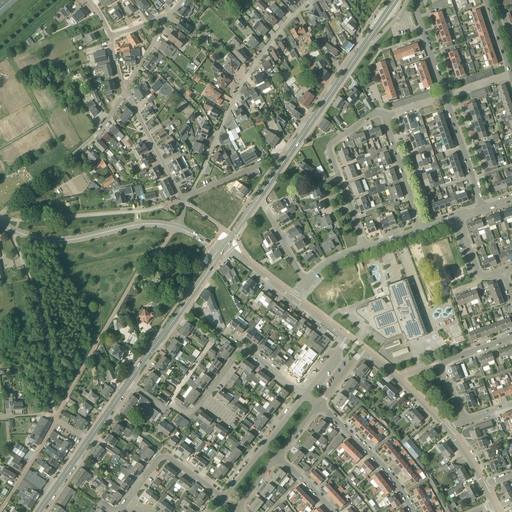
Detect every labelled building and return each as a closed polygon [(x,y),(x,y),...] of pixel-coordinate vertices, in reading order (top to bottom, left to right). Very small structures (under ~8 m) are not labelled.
[(135,4),(132,0),(126,0),(130,5),(127,7),(125,4),(122,5),(124,9),(126,11),(127,12),(128,12),(130,15),(135,12),(132,7),(135,4)] [(138,0),(136,2),(139,6),(138,6),(140,9),(141,8),(143,11),(150,6),(145,1),(146,0),(138,0)] [(196,4),(197,2),(194,0),(191,0),(190,2),(198,9),(200,7),(196,4)] [(263,12),(267,7),(260,0),(255,5),(263,12)] [(320,2),(319,3),(324,11),(329,8),(323,0),(321,0),(320,1),(320,2)] [(323,0),(329,8),(330,10),(332,9),(332,8),(331,5),(333,4),(331,1),(330,0),(323,0)] [(346,2),(344,0),(340,0),(343,4),(343,3),(346,9),(348,8),(348,10),(349,9),(346,2)] [(188,9),(192,5),(188,1),(179,13),(184,18),(187,15),(189,17),(192,13),(189,11),(190,11),(188,9)] [(280,19),(285,14),(279,9),(274,4),(269,8),(274,13),(280,19)] [(65,18),(68,15),(73,11),(68,5),(60,11),(65,18)] [(122,12),(120,9),(117,5),(113,8),(116,12),(111,15),(115,22),(122,18),(119,14),(122,12)] [(75,14),(80,21),(88,14),(86,11),(85,12),(82,8),(75,14)] [(322,13),(321,12),(319,8),(315,10),(307,14),(312,22),(312,24),(312,26),(314,26),(316,25),(316,23),(315,22),(316,20),(320,18),(321,21),(324,19),(321,14),(322,13)] [(473,19),(482,16),(481,16),(480,10),(471,13),(473,19)] [(261,18),(257,14),(255,12),(252,14),(258,20),(261,18)] [(268,18),(266,20),(272,27),(277,22),(268,12),(265,15),(268,18)] [(321,14),(324,19),(325,18),(328,23),(331,21),(324,12),(322,13),(321,14)] [(435,21),(444,18),(441,12),(433,15),(435,21)] [(475,25),(484,22),(483,22),(482,16),(473,19),(475,25)] [(341,25),(344,29),(352,36),(356,31),(354,30),(356,27),(355,26),(357,24),(353,17),(346,26),(342,23),(341,25)] [(242,30),(244,28),(247,25),(241,18),(236,23),(242,30)] [(437,27),(446,24),(444,18),(435,21),(437,27)] [(187,23),(185,26),(181,22),(177,27),(188,36),(192,31),(191,30),(193,28),(187,23)] [(475,25),(477,31),(486,28),(485,28),(484,22),(475,25)] [(257,26),(260,28),(258,32),(263,36),(268,31),(262,26),(259,23),(257,26)] [(439,33),(448,30),(446,24),(437,27),(439,33)] [(324,28),(330,39),(334,37),(328,25),(324,28)] [(302,36),(306,34),(303,27),(298,29),(298,28),(291,31),(295,39),(302,36)] [(486,28),(477,31),(478,34),(466,38),(467,41),(470,40),(479,37),(488,34),(487,34),(486,28)] [(441,39),(450,36),(448,30),(439,33),(441,39)] [(168,39),(180,49),(181,46),(184,48),(188,43),(186,41),(184,39),(185,37),(180,33),(178,35),(174,31),(168,39)] [(346,41),(346,40),(342,33),(339,35),(337,36),(343,45),(341,48),(347,53),(353,46),(346,41)] [(94,34),(83,39),(86,45),(97,40),(94,34)] [(133,47),(135,46),(140,44),(133,34),(127,37),(133,47)] [(481,43),(490,40),(489,40),(488,34),(479,37),(481,43)] [(253,49),(259,44),(252,36),(249,39),(250,40),(247,43),(253,49)] [(450,36),(441,39),(443,44),(443,45),(446,44),(447,48),(453,46),(450,36)] [(236,37),(232,41),(238,47),(242,43),(236,37)] [(285,50),(287,52),(289,51),(288,48),(283,40),(278,43),(283,51),(285,50)] [(483,49),(492,46),(490,40),(481,43),(483,49)] [(165,43),(164,44),(160,49),(168,56),(175,48),(169,43),(167,45),(165,43)] [(330,51),(329,53),(335,58),(339,52),(327,43),(324,47),(330,51)] [(412,46),(411,46),(414,55),(420,52),(417,44),(412,46)] [(414,55),(411,46),(406,48),(405,48),(408,57),(414,55)] [(492,46),(483,49),(485,55),(494,52),(492,46)] [(457,51),(456,51),(455,47),(449,49),(451,53),(448,54),(450,60),(459,57),(457,51)] [(400,50),(399,50),(402,59),(408,57),(405,48),(400,50)] [(125,57),(126,66),(136,66),(135,58),(140,58),(139,49),(134,50),(134,49),(130,50),(130,58),(128,59),(128,57),(125,57)] [(238,58),(243,64),(248,59),(244,55),(245,54),(241,49),(236,54),(239,57),(238,58)] [(282,61),(279,55),(276,50),(271,53),(276,61),(278,60),(280,63),(282,61)] [(402,59),(399,50),(394,52),(393,52),(396,61),(402,59)] [(106,57),(106,55),(105,51),(93,54),(96,64),(95,64),(96,68),(97,73),(104,71),(106,79),(114,77),(111,64),(109,56),(106,57)] [(297,56),(297,55),(294,51),(289,53),(293,59),(295,57),(297,60),(299,59),(297,56)] [(156,66),(161,60),(161,59),(160,58),(162,55),(157,52),(154,56),(152,54),(148,60),(156,66)] [(485,55),(487,61),(496,58),(494,52),(485,55)] [(241,65),(238,61),(237,60),(237,61),(230,53),(227,57),(229,59),(227,61),(225,61),(224,63),(224,65),(225,65),(224,66),(224,68),(225,68),(224,69),(232,75),(234,73),(236,73),(237,70),(237,69),(239,67),(235,63),(237,61),(241,65)] [(459,57),(450,60),(452,66),(461,63),(459,57)] [(496,58),(487,61),(489,67),(498,64),(496,58)] [(262,66),(266,73),(276,68),(272,59),(268,61),(269,62),(262,66)] [(152,72),(156,66),(148,60),(143,66),(149,70),(152,72)] [(330,74),(324,70),(323,68),(326,66),(323,60),(315,64),(318,71),(319,70),(321,74),(319,77),(325,82),(325,81),(330,74),(330,75),(330,74)] [(378,71),(387,68),(385,62),(376,64),(376,65),(378,70),(378,71)] [(425,62),(416,64),(418,71),(427,68),(427,67),(426,68),(425,62)] [(463,69),(461,63),(452,66),(454,71),(454,72),(463,69)] [(221,69),(217,66),(215,64),(211,69),(217,74),(221,69)] [(380,77),(389,74),(387,68),(378,71),(380,76),(380,77)] [(420,77),(429,74),(429,73),(428,73),(427,68),(418,71),(420,77)] [(463,69),(454,72),(456,77),(456,78),(459,77),(460,80),(467,77),(466,74),(465,75),(463,69)] [(271,86),(268,82),(266,77),(267,79),(264,81),(260,74),(258,75),(257,74),(255,75),(255,77),(254,77),(256,81),(254,82),(254,81),(254,82),(258,90),(266,86),(267,88),(271,86)] [(382,83),(391,80),(395,78),(399,77),(398,74),(394,75),(395,75),(390,77),(389,74),(380,77),(382,82),(382,83)] [(422,83),(431,80),(431,79),(430,79),(429,74),(420,77),(422,83)] [(216,84),(217,84),(223,89),(230,81),(223,76),(222,75),(218,79),(219,80),(216,84)] [(161,77),(158,80),(151,88),(156,92),(163,84),(165,81),(161,77)] [(293,77),(286,83),(289,87),(297,81),(293,77)] [(384,89),(393,86),(391,80),(382,83),(384,88),(384,89)] [(422,83),(424,89),(433,86),(433,85),(432,85),(431,80),(422,83)] [(104,90),(104,91),(105,96),(113,94),(112,91),(116,90),(114,82),(105,84),(106,90),(104,90)] [(219,90),(215,88),(210,84),(207,89),(209,91),(205,97),(218,105),(221,100),(219,98),(221,95),(217,93),(219,90)] [(149,95),(146,91),(145,92),(142,85),(138,87),(137,86),(134,87),(134,89),(137,96),(139,100),(149,95)] [(493,96),(507,91),(505,85),(497,88),(498,91),(495,92),(492,93),(493,96)] [(386,94),(395,92),(393,86),(384,89),(386,94)] [(354,88),(347,96),(351,100),(349,102),(353,106),(358,100),(355,98),(360,93),(354,88)] [(249,92),(253,100),(254,103),(259,100),(261,104),(264,102),(260,94),(257,95),(254,89),(249,92)] [(501,99),(509,97),(507,91),(493,96),(494,98),(497,97),(497,98),(500,97),(501,99)] [(249,106),(252,104),(251,102),(253,100),(249,92),(243,95),(249,106)] [(314,97),(308,92),(303,99),(300,98),(297,101),(307,108),(314,97)] [(395,92),(386,94),(386,95),(388,100),(388,101),(397,98),(395,92)] [(150,104),(155,98),(153,95),(147,101),(150,104)] [(339,97),(332,106),(339,111),(346,102),(339,97)] [(503,105),(511,103),(509,97),(501,99),(502,102),(499,103),(500,104),(496,105),(497,107),(500,106),(503,105)] [(470,111),(477,109),(474,100),(468,102),(469,105),(468,105),(470,111)] [(215,106),(210,104),(207,102),(204,108),(212,111),(210,116),(217,119),(220,113),(216,111),(216,110),(213,109),(215,106)] [(99,112),(96,109),(95,107),(92,109),(89,103),(86,106),(89,111),(94,117),(99,112)] [(503,105),(505,111),(511,108),(511,106),(511,103),(503,105)] [(123,104),(123,105),(119,109),(124,114),(123,114),(129,120),(131,118),(134,115),(126,107),(123,104)] [(285,108),(292,113),(291,115),(298,120),(299,120),(300,118),(300,117),(301,115),(287,105),(285,108)] [(145,111),(148,118),(154,115),(152,111),(157,109),(155,106),(151,108),(145,111)] [(246,115),(245,114),(242,107),(234,111),(238,119),(246,115)] [(500,117),(501,119),(511,115),(511,108),(505,111),(506,114),(500,117)] [(346,124),(355,120),(350,109),(341,113),(346,124)] [(479,114),(477,109),(470,111),(472,117),(479,114)] [(129,120),(123,114),(122,115),(120,113),(113,120),(114,122),(117,119),(118,120),(119,119),(121,121),(125,124),(129,120)] [(279,132),(280,132),(282,131),(282,130),(285,126),(284,125),(287,120),(280,114),(276,120),(279,122),(278,123),(275,124),(279,132)] [(414,122),(411,115),(411,114),(407,116),(408,118),(403,120),(405,125),(414,122)] [(437,122),(444,120),(442,114),(435,117),(437,122)] [(472,117),(474,123),(481,120),(479,114),(472,117)] [(504,124),(506,124),(511,121),(511,115),(501,119),(502,122),(503,121),(504,124)] [(207,127),(208,124),(208,123),(206,122),(207,121),(205,117),(198,121),(199,123),(201,128),(201,129),(202,129),(201,131),(210,135),(211,133),(209,132),(210,128),(207,127)] [(162,127),(171,122),(169,118),(160,124),(162,127)] [(334,126),(324,119),(318,127),(324,132),(326,129),(328,130),(330,128),(332,129),(334,126)] [(439,128),(446,126),(444,120),(437,122),(439,128)] [(483,126),(481,120),(474,123),(476,128),(483,126)] [(256,125),(258,131),(265,127),(263,122),(256,125)] [(405,125),(407,131),(416,128),(414,122),(405,125)] [(185,124),(179,133),(182,138),(190,128),(185,124)] [(119,142),(121,139),(124,137),(119,132),(119,131),(118,130),(114,126),(109,131),(115,136),(117,138),(117,139),(119,142)] [(174,133),(172,131),(169,126),(164,129),(163,128),(160,130),(162,133),(158,135),(161,140),(167,136),(168,137),(174,133)] [(439,128),(440,132),(441,134),(448,131),(446,126),(439,128)] [(485,132),(483,126),(476,128),(478,134),(485,132)] [(379,128),(374,129),(377,138),(382,136),(379,128)] [(229,129),(226,130),(227,133),(231,142),(236,151),(238,150),(234,141),(239,138),(235,129),(231,131),(229,129)] [(374,139),(377,138),(374,129),(369,131),(371,140),(372,140),(373,143),(375,142),(374,139)] [(201,131),(198,130),(195,138),(203,141),(204,139),(207,140),(208,136),(209,137),(210,135),(201,131)] [(273,148),(280,139),(267,130),(264,133),(267,135),(263,141),(273,148)] [(443,140),(450,137),(448,131),(441,134),(443,140)] [(485,132),(478,134),(480,140),(487,137),(485,132)] [(117,148),(114,146),(117,143),(107,133),(102,138),(110,145),(110,146),(114,151),(117,148)] [(223,142),(229,139),(226,133),(220,137),(221,138),(223,142)] [(362,145),(367,144),(364,133),(358,135),(362,145)] [(358,135),(353,137),(357,148),(362,146),(362,145),(358,135)] [(411,144),(420,141),(418,135),(409,138),(411,144)] [(166,152),(175,147),(172,142),(174,141),(172,137),(167,141),(168,144),(164,147),(165,149),(164,149),(166,152)] [(445,145),(452,143),(450,137),(443,140),(445,145)] [(124,144),(128,149),(134,144),(130,139),(124,144)] [(107,148),(103,144),(100,140),(95,145),(100,150),(102,149),(106,153),(109,151),(107,148)] [(422,147),(420,141),(411,144),(413,150),(422,147)] [(140,156),(144,154),(148,152),(145,145),(144,145),(142,142),(135,146),(136,149),(140,156)] [(206,146),(197,143),(195,142),(192,151),(202,155),(206,146)] [(452,143),(445,145),(447,151),(454,149),(452,143)] [(484,151),(491,149),(489,143),(482,146),(484,151)] [(126,152),(121,146),(118,148),(123,154),(126,152)] [(231,164),(227,158),(228,157),(222,146),(222,147),(224,151),(219,154),(217,153),(213,160),(220,163),(222,158),(225,159),(228,166),(231,164)] [(486,157),(495,154),(497,153),(495,150),(499,149),(499,146),(495,148),(491,149),(484,151),(486,157)] [(178,153),(175,147),(166,152),(167,155),(168,155),(169,157),(174,155),(175,157),(181,154),(180,152),(178,153)] [(93,151),(91,149),(86,154),(90,158),(94,162),(99,158),(96,154),(93,151)] [(240,155),(245,165),(258,159),(253,149),(249,151),(240,155)] [(350,151),(348,152),(347,149),(338,153),(340,158),(349,155),(351,154),(350,151)] [(388,153),(378,156),(376,157),(377,160),(380,159),(381,162),(390,159),(388,153)] [(181,154),(175,157),(177,160),(172,163),(173,165),(174,168),(183,163),(180,158),(183,157),(181,154)] [(417,162),(426,159),(424,154),(416,156),(417,162)] [(451,163),(458,160),(456,154),(449,157),(451,163)] [(488,163),(502,158),(502,155),(496,157),(495,154),(486,157),(488,163)] [(118,161),(119,161),(115,155),(114,155),(112,156),(111,157),(111,158),(114,161),(115,163),(117,162),(118,161)] [(235,164),(237,169),(243,166),(237,155),(230,158),(233,164),(234,164),(235,164)] [(343,164),(351,161),(349,155),(340,158),(343,164)] [(151,157),(150,157),(146,159),(144,156),(140,159),(138,160),(141,166),(141,165),(143,169),(146,167),(154,163),(151,157)] [(426,159),(417,162),(419,168),(430,165),(430,164),(430,162),(429,158),(426,159)] [(488,163),(490,169),(490,168),(491,171),(498,169),(496,164),(500,162),(500,163),(504,161),(502,158),(488,163)] [(379,167),(383,165),(383,167),(392,165),(392,164),(390,159),(381,162),(378,163),(379,167)] [(451,163),(453,168),(460,166),(458,160),(451,163)] [(94,174),(107,166),(104,161),(91,169),(94,174)] [(302,162),(298,167),(310,175),(313,170),(302,162)] [(186,169),(183,163),(174,168),(176,171),(177,173),(182,171),(184,173),(187,171),(187,172),(190,170),(188,168),(186,169)] [(357,170),(355,165),(344,169),(346,175),(357,170)] [(462,172),(460,166),(453,168),(455,174),(462,172)] [(150,172),(149,172),(153,180),(157,178),(161,176),(157,168),(149,172),(150,172)] [(384,170),(381,171),(383,174),(384,179),(395,175),(393,169),(385,172),(384,170)] [(357,170),(346,175),(349,180),(360,176),(357,170)] [(182,181),(186,179),(188,181),(193,179),(191,174),(189,175),(187,172),(187,171),(184,173),(178,176),(180,179),(182,181)] [(319,174),(323,181),(327,178),(324,171),(319,174)] [(433,172),(432,172),(422,175),(424,181),(432,178),(431,175),(434,174),(433,172)] [(462,172),(455,174),(451,175),(447,177),(444,178),(446,184),(449,182),(448,179),(455,176),(457,180),(464,177),(462,172)] [(496,173),(501,190),(507,188),(505,180),(502,181),(501,179),(500,179),(498,172),(496,173)] [(492,181),(493,184),(496,192),(501,190),(496,173),(491,175),(492,178),(494,177),(495,180),(492,181)] [(105,188),(115,181),(112,176),(108,178),(107,177),(108,177),(107,175),(100,179),(105,188)] [(384,179),(385,180),(386,185),(397,181),(395,175),(384,179)] [(425,187),(431,185),(434,184),(432,178),(424,181),(425,187)] [(160,191),(170,186),(167,179),(157,184),(158,187),(160,191)] [(350,185),(351,186),(353,191),(364,186),(362,181),(350,185)] [(233,197),(240,201),(241,201),(242,200),(249,190),(238,183),(235,186),(234,186),(232,187),(229,185),(223,193),(227,196),(232,199),(233,197)] [(134,187),(137,196),(144,195),(141,185),(134,187)] [(170,186),(160,191),(159,191),(161,196),(165,194),(167,198),(175,195),(170,186)] [(366,192),(364,186),(353,191),(355,196),(366,192)] [(401,191),(399,186),(388,189),(390,195),(392,194),(401,191)] [(133,194),(131,187),(118,190),(119,193),(115,194),(117,202),(118,201),(119,205),(127,203),(125,196),(133,194)] [(313,194),(314,198),(321,196),(318,188),(309,191),(308,189),(298,192),(301,199),(313,194)] [(457,204),(463,202),(460,195),(457,196),(456,192),(455,192),(454,188),(452,189),(457,204)] [(451,198),(449,199),(451,206),(457,204),(452,189),(450,190),(451,194),(450,194),(451,198)] [(401,191),(392,194),(394,200),(403,197),(401,191)] [(460,195),(463,202),(468,200),(466,193),(460,195)] [(367,203),(365,198),(356,201),(359,207),(367,203)] [(445,208),(451,206),(449,199),(443,201),(445,208)] [(440,210),(437,203),(435,203),(433,200),(430,201),(434,212),(440,210)] [(323,202),(317,205),(316,201),(302,206),(304,211),(309,209),(310,211),(317,208),(318,211),(326,209),(323,202)] [(440,210),(445,208),(443,201),(437,203),(440,210)] [(277,213),(284,209),(280,202),(273,206),(277,213)] [(369,203),(367,203),(359,207),(361,212),(372,208),(369,203)] [(168,212),(174,215),(177,210),(171,206),(168,212)] [(296,212),(295,211),(293,207),(287,210),(285,212),(286,215),(281,218),(282,221),(281,221),(284,225),(290,221),(288,216),(296,212)] [(505,218),(506,218),(506,220),(511,218),(511,216),(509,209),(503,211),(505,218)] [(408,212),(401,215),(403,222),(411,220),(408,212)] [(396,225),(393,217),(392,214),(386,217),(390,227),(396,225)] [(495,225),(501,223),(500,221),(501,221),(499,214),(492,216),(494,223),(495,225)] [(329,216),(321,219),(320,215),(314,217),(316,223),(319,222),(321,228),(327,226),(331,225),(332,224),(329,216)] [(390,227),(386,217),(386,216),(380,218),(384,229),(390,227)] [(488,225),(489,227),(490,227),(495,225),(492,216),(486,218),(488,225)] [(484,229),(483,227),(484,227),(481,220),(475,222),(478,232),(484,230),(488,243),(491,242),(489,236),(486,228),(484,229)] [(292,239),(299,234),(297,230),(302,227),(298,221),(293,224),(295,228),(288,232),(292,239)] [(365,223),(366,226),(369,234),(376,231),(373,221),(365,223)] [(472,231),(473,235),(479,233),(478,232),(475,222),(469,224),(472,231)] [(265,239),(270,247),(277,243),(270,231),(263,236),(265,239)] [(300,241),(296,244),(295,244),(299,251),(306,246),(304,243),(307,241),(304,235),(299,239),(300,241)] [(333,245),(339,242),(336,236),(330,239),(331,242),(325,245),(325,246),(323,247),(325,253),(330,250),(330,251),(331,250),(331,249),(335,248),(333,245)] [(507,245),(508,248),(503,250),(507,261),(511,259),(511,255),(510,251),(510,252),(509,250),(511,249),(511,248),(510,243),(507,245)] [(318,244),(312,248),(311,248),(313,250),(303,258),(307,262),(306,263),(307,264),(307,263),(308,264),(315,259),(316,260),(320,257),(317,254),(321,251),(318,244)] [(273,261),(278,259),(282,256),(278,250),(273,253),(272,251),(266,254),(268,257),(270,255),(273,261)] [(507,261),(503,250),(500,251),(501,255),(499,256),(501,263),(507,261)] [(497,265),(494,257),(488,260),(491,267),(497,265)] [(488,260),(482,262),(485,269),(491,267),(488,260)] [(240,282),(239,280),(237,276),(234,277),(230,270),(225,265),(219,271),(223,276),(227,273),(229,276),(227,277),(228,280),(229,280),(231,283),(235,281),(236,283),(240,282)] [(249,293),(253,297),(259,290),(254,286),(257,284),(250,278),(242,288),(249,293)] [(386,303),(382,299),(381,298),(367,304),(367,306),(361,308),(357,310),(356,311),(356,312),(356,313),(357,314),(368,322),(366,324),(368,326),(385,339),(386,340),(387,340),(388,340),(404,334),(407,342),(415,340),(419,339),(419,338),(420,338),(420,337),(424,336),(425,336),(422,327),(424,326),(420,318),(419,318),(411,298),(413,297),(410,288),(408,289),(405,280),(404,280),(405,281),(400,282),(397,283),(394,284),(387,286),(390,295),(388,296),(390,302),(386,303)] [(412,281),(406,283),(409,289),(415,286),(412,281)] [(489,288),(490,291),(498,288),(496,283),(485,287),(485,289),(489,288)] [(500,293),(498,288),(490,291),(491,295),(488,296),(488,298),(500,293)] [(217,311),(216,309),(217,309),(212,295),(206,289),(200,296),(206,302),(207,301),(211,311),(212,313),(217,311)] [(476,290),(471,292),(474,301),(477,299),(479,303),(481,302),(476,290)] [(263,304),(265,301),(270,294),(266,291),(264,294),(262,292),(254,302),(257,304),(259,301),(263,304)] [(466,294),(470,306),(472,306),(471,302),(474,301),(471,292),(466,294)] [(494,301),(502,298),(500,293),(488,298),(489,300),(493,298),(494,301)] [(267,307),(269,309),(274,303),(272,301),(275,297),(270,294),(265,301),(269,304),(267,307)] [(461,296),(464,304),(467,303),(468,307),(470,306),(466,294),(461,296)] [(464,304),(461,296),(456,298),(460,310),(462,309),(460,305),(464,304)] [(495,305),(492,306),(491,306),(492,308),(504,304),(502,298),(494,301),(495,305)] [(275,316),(276,315),(283,305),(279,302),(277,304),(274,303),(269,309),(268,311),(275,316)] [(280,317),(283,319),(288,313),(285,311),(287,308),(283,305),(276,315),(280,318),(280,317)] [(144,322),(147,324),(152,317),(153,317),(154,316),(154,314),(153,314),(152,314),(151,314),(145,310),(142,308),(139,313),(142,314),(140,317),(142,319),(141,320),(144,322)] [(285,321),(289,325),(296,315),(292,312),(290,314),(288,313),(283,319),(285,321)] [(296,315),(289,325),(287,327),(291,330),(293,332),(301,323),(298,321),(300,318),(296,315)] [(507,329),(504,320),(501,322),(500,318),(498,318),(502,330),(507,329)] [(236,330),(241,324),(236,320),(231,326),(236,330)] [(256,320),(254,322),(249,328),(246,333),(248,334),(246,337),(251,341),(258,332),(253,329),(258,322),(256,320)] [(303,334),(305,331),(310,324),(306,321),(303,325),(301,323),(293,332),(295,333),(297,333),(298,331),(303,334)] [(195,328),(198,325),(193,322),(191,325),(187,322),(183,328),(190,332),(194,327),(195,328)] [(497,332),(494,324),(491,325),(489,322),(488,322),(492,334),(497,332)] [(246,327),(241,324),(236,330),(241,334),(246,327)] [(305,331),(309,334),(305,339),(308,341),(314,332),(315,332),(312,330),(314,327),(310,324),(305,331)] [(487,336),(484,328),(481,329),(479,325),(477,326),(482,338),(487,336)] [(477,326),(476,326),(472,328),(474,331),(477,340),(482,338),(477,326)] [(186,338),(190,332),(183,328),(179,333),(182,335),(180,338),(184,341),(188,344),(190,342),(185,338),(186,338)] [(477,340),(474,331),(470,333),(469,329),(467,330),(471,341),(477,340)] [(259,346),(268,334),(265,332),(263,335),(258,331),(258,332),(251,341),(256,345),(257,344),(259,346)] [(314,332),(308,341),(305,345),(307,346),(319,356),(331,340),(332,341),(323,334),(321,337),(314,332)] [(217,338),(212,335),(209,340),(214,343),(217,338)] [(225,342),(221,348),(230,354),(234,349),(230,346),(232,344),(224,337),(222,340),(225,342)] [(181,344),(184,341),(180,338),(177,341),(175,340),(171,345),(178,350),(182,344),(181,344)] [(261,349),(266,352),(271,345),(267,342),(269,340),(266,338),(261,345),(264,347),(261,349)] [(384,344),(385,349),(401,345),(400,340),(384,344)] [(127,351),(120,346),(119,346),(117,344),(113,350),(115,351),(112,355),(119,360),(120,360),(122,360),(123,359),(122,358),(127,351)] [(174,360),(177,357),(174,355),(178,350),(171,345),(167,350),(170,352),(168,356),(172,358),(173,359),(174,360)] [(275,349),(271,345),(266,352),(270,356),(272,353),(274,355),(280,348),(277,346),(275,349)] [(290,367),(288,370),(290,372),(292,373),(293,374),(295,375),(300,379),(319,356),(307,346),(295,361),(290,367)] [(407,347),(392,352),(394,357),(409,352),(407,347)] [(211,348),(209,351),(220,359),(222,357),(226,360),(230,354),(221,348),(218,353),(211,348)] [(286,353),(280,348),(274,355),(277,357),(275,359),(279,363),(286,353)] [(189,357),(194,361),(196,358),(200,353),(196,349),(192,355),(191,354),(189,357)] [(507,356),(505,349),(498,351),(501,358),(507,356)] [(218,361),(220,359),(209,351),(207,353),(214,358),(216,360),(214,362),(212,360),(210,363),(219,369),(223,364),(218,361)] [(285,363),(290,367),(295,361),(292,359),(293,358),(290,356),(291,355),(287,352),(286,353),(279,363),(283,366),(285,363)] [(494,364),(495,363),(491,354),(485,356),(489,366),(494,364)] [(163,356),(159,362),(166,366),(170,361),(171,362),(173,359),(172,358),(168,356),(166,358),(163,356)] [(483,368),(489,366),(485,356),(479,358),(481,365),(482,365),(483,368)] [(245,370),(250,364),(245,360),(240,366),(245,370)] [(168,376),(163,373),(162,372),(166,366),(159,362),(155,367),(158,369),(156,372),(166,379),(168,376)] [(219,369),(210,363),(206,367),(200,363),(198,366),(206,371),(207,369),(215,375),(219,369)] [(248,381),(254,373),(252,372),(255,367),(250,364),(245,370),(243,372),(248,376),(245,379),(248,381)] [(359,369),(367,375),(371,370),(369,369),(363,364),(359,369)] [(458,366),(451,368),(454,375),(466,370),(464,364),(458,366)] [(180,370),(186,374),(188,370),(183,366),(180,370)] [(116,378),(112,369),(105,372),(109,381),(116,378)] [(367,375),(359,369),(355,374),(365,382),(367,379),(365,378),(367,375)] [(468,376),(466,370),(454,375),(456,381),(463,379),(463,378),(468,376)] [(257,385),(261,381),(265,375),(260,371),(256,375),(254,373),(248,381),(250,383),(252,381),(257,385)] [(152,372),(148,378),(155,383),(158,377),(164,381),(166,379),(156,372),(155,374),(152,372)] [(205,374),(201,379),(208,384),(212,379),(205,374)] [(231,379),(235,382),(239,378),(234,374),(231,379)] [(261,381),(266,385),(270,379),(265,375),(261,381)] [(190,379),(188,381),(197,388),(199,386),(204,389),(208,384),(201,379),(198,377),(195,382),(190,379)] [(158,385),(156,384),(155,383),(148,378),(144,384),(147,386),(144,390),(149,393),(152,389),(154,390),(158,385)] [(356,390),(360,385),(351,378),(347,383),(356,390)] [(500,398),(497,391),(496,387),(495,383),(494,381),(493,378),(491,379),(494,388),(493,388),(494,392),(492,393),(494,400),(500,398)] [(234,385),(235,382),(231,379),(227,384),(232,388),(234,385)] [(503,389),(505,396),(511,394),(506,379),(504,380),(505,384),(506,385),(505,386),(506,388),(503,389)] [(196,390),(197,388),(188,381),(186,384),(193,388),(189,394),(196,399),(200,394),(196,390)] [(269,391),(275,383),(273,381),(267,388),(266,389),(269,391)] [(461,392),(468,390),(471,389),(468,382),(466,383),(458,386),(459,389),(460,389),(461,392)] [(356,390),(347,383),(343,388),(352,395),(356,390)] [(380,387),(387,394),(393,388),(388,383),(386,386),(384,383),(380,387)] [(113,390),(107,385),(102,392),(101,386),(98,386),(100,395),(101,395),(107,399),(113,390)] [(398,392),(393,388),(387,394),(394,400),(398,396),(395,394),(398,392)] [(222,401),(226,395),(228,393),(222,389),(217,397),(222,401)] [(266,389),(263,393),(266,395),(268,394),(274,399),(270,404),(277,409),(281,404),(278,402),(280,400),(269,391),(266,389)] [(283,389),(282,389),(278,394),(285,399),(289,394),(283,389)] [(164,390),(162,393),(169,398),(171,394),(164,390)] [(473,397),(477,396),(475,390),(464,393),(465,396),(467,403),(474,400),(473,397)] [(81,395),(95,404),(95,403),(95,402),(96,403),(98,400),(98,399),(99,398),(93,394),(94,393),(91,391),(88,394),(84,391),(81,395)] [(153,420),(159,413),(149,405),(151,402),(138,393),(137,393),(134,397),(132,395),(125,404),(132,409),(137,413),(139,410),(153,420)] [(228,405),(233,398),(234,396),(231,394),(231,395),(228,393),(226,395),(222,401),(228,405)] [(347,399),(340,393),(336,398),(343,404),(346,406),(349,401),(347,399)] [(10,410),(14,410),(22,410),(22,402),(15,402),(15,394),(9,394),(10,410)] [(192,405),(196,399),(189,394),(185,399),(187,401),(192,405)] [(164,404),(168,400),(160,395),(157,399),(164,404)] [(238,412),(242,407),(244,404),(239,400),(241,397),(238,395),(235,400),(237,402),(232,408),(238,412)] [(181,404),(184,401),(178,396),(175,400),(181,404)] [(391,413),(394,410),(399,405),(401,408),(407,402),(403,397),(398,402),(396,400),(386,408),(391,413)] [(343,404),(336,398),(332,403),(339,408),(343,404)] [(474,400),(467,403),(469,409),(476,406),(475,403),(478,402),(477,399),(474,400)] [(79,406),(81,407),(89,413),(91,410),(90,410),(92,408),(88,405),(89,404),(85,401),(83,404),(81,402),(79,406)] [(127,416),(132,409),(125,404),(120,411),(127,416)] [(270,404),(266,410),(272,415),(277,409),(270,404)] [(89,413),(81,407),(78,412),(85,417),(86,417),(87,415),(87,416),(89,413)] [(243,416),(247,411),(242,407),(238,412),(243,416)] [(407,413),(413,420),(419,414),(415,409),(412,412),(410,410),(407,413)] [(76,418),(69,414),(64,412),(60,419),(67,423),(70,418),(74,420),(74,421),(77,424),(75,427),(81,431),(87,423),(81,418),(78,415),(76,418)] [(208,416),(202,412),(200,415),(196,412),(190,420),(194,423),(196,421),(201,425),(208,416)] [(504,422),(510,420),(507,413),(502,415),(504,422)] [(419,414),(413,420),(410,422),(413,425),(416,423),(420,427),(423,423),(421,421),(424,419),(419,414)] [(179,415),(176,419),(174,421),(179,425),(184,418),(179,415)] [(262,415),(258,420),(264,425),(269,420),(262,415)] [(354,424),(360,419),(355,415),(350,420),(354,424)] [(209,426),(212,421),(213,420),(208,416),(201,425),(201,426),(206,430),(204,432),(207,434),(210,429),(208,427),(209,426)] [(42,418),(39,422),(37,421),(37,417),(35,417),(35,423),(37,424),(39,425),(41,426),(47,429),(51,423),(42,418)] [(182,426),(184,428),(189,422),(184,418),(179,425),(179,426),(181,427),(182,426)] [(256,423),(254,426),(260,431),(264,425),(258,420),(256,418),(254,421),(256,423)] [(250,427),(253,424),(245,419),(243,421),(250,427)] [(354,424),(359,428),(364,423),(360,419),(354,424)] [(318,426),(324,430),(326,432),(330,427),(322,421),(318,426)] [(491,421),(474,427),(475,430),(470,432),(473,440),(478,439),(481,437),(480,432),(493,428),(491,421)] [(167,426),(161,422),(157,428),(163,432),(167,426)] [(210,429),(215,423),(210,429),(207,434),(209,436),(213,431),(210,429)] [(368,427),(364,423),(359,428),(363,433),(368,427)] [(36,435),(42,439),(47,429),(41,426),(39,425),(37,424),(32,433),(36,435)] [(112,431),(118,435),(122,429),(116,424),(112,431)] [(218,424),(214,430),(216,432),(214,435),(217,437),(217,436),(223,428),(218,424)] [(167,426),(163,432),(168,436),(172,430),(167,426)] [(324,430),(318,426),(314,431),(320,435),(324,430)] [(367,437),(373,431),(368,427),(363,433),(367,437)] [(228,432),(226,430),(223,428),(217,436),(222,440),(220,444),(222,445),(226,441),(223,439),(224,438),(229,432),(228,432)] [(429,437),(431,440),(438,434),(433,429),(427,434),(427,435),(421,440),(424,443),(426,441),(425,440),(429,437)] [(174,447),(178,441),(180,439),(175,435),(178,431),(176,430),(169,439),(170,440),(169,442),(174,447)] [(56,438),(58,435),(53,431),(49,437),(57,443),(68,451),(71,446),(64,441),(63,443),(56,438)] [(367,437),(372,441),(377,436),(373,431),(367,437)] [(244,438),(250,443),(255,437),(248,432),(244,438)] [(42,439),(36,435),(35,437),(31,435),(28,440),(32,442),(38,446),(42,439)] [(111,445),(114,447),(118,441),(109,435),(104,441),(111,446),(111,445)] [(481,437),(478,439),(479,442),(477,442),(479,449),(488,446),(487,442),(489,441),(487,435),(481,437)] [(229,439),(237,445),(239,442),(231,436),(229,439)] [(316,440),(311,436),(307,441),(312,445),(315,443),(316,440)] [(381,440),(377,436),(372,441),(376,445),(381,440)] [(403,445),(410,439),(407,436),(401,442),(403,445)] [(195,440),(198,443),(193,449),(196,451),(203,442),(200,440),(197,438),(195,440)] [(244,438),(240,443),(246,448),(250,443),(244,438)] [(149,444),(148,443),(143,439),(140,443),(144,446),(146,448),(146,447),(149,444)] [(229,439),(227,441),(233,446),(229,451),(238,458),(242,453),(236,448),(235,447),(237,445),(229,439)] [(415,460),(415,459),(418,457),(422,454),(410,439),(403,445),(415,460)] [(189,445),(184,441),(184,442),(178,449),(183,453),(188,447),(189,445)] [(308,450),(312,445),(307,441),(303,446),(308,450)] [(345,450),(350,445),(346,441),(338,449),(340,451),(342,448),(345,450)] [(203,442),(196,451),(198,453),(205,444),(203,442)] [(386,452),(392,447),(388,442),(382,447),(386,452)] [(437,446),(443,453),(449,448),(445,443),(442,445),(440,442),(437,446)] [(65,456),(68,451),(57,443),(55,446),(54,448),(65,456)] [(17,444),(12,451),(22,458),(27,450),(17,444)] [(54,448),(55,446),(52,444),(50,448),(47,446),(44,451),(46,452),(49,455),(50,453),(52,454),(61,460),(65,456),(54,448)] [(99,461),(106,451),(98,445),(91,455),(99,461)] [(344,460),(355,449),(350,445),(345,450),(347,452),(344,455),(343,455),(341,457),(344,460)] [(106,446),(105,449),(114,456),(116,453),(112,450),(106,446)] [(154,453),(151,451),(147,448),(146,447),(146,448),(144,446),(140,451),(141,451),(144,453),(150,458),(154,453)] [(486,460),(495,456),(494,451),(495,450),(494,446),(487,449),(488,451),(484,453),(486,460)] [(193,451),(188,447),(183,453),(188,457),(193,451)] [(390,456),(396,452),(392,447),(386,452),(390,456)] [(452,464),(448,466),(447,464),(449,461),(449,460),(453,457),(451,455),(453,453),(449,448),(443,453),(440,455),(444,459),(440,463),(442,465),(440,467),(442,471),(452,464)] [(353,458),(359,453),(355,449),(344,460),(345,462),(348,459),(351,457),(353,458)] [(150,458),(144,453),(141,451),(138,455),(141,457),(140,458),(146,463),(150,458)] [(238,458),(229,451),(225,457),(227,459),(234,464),(238,458)] [(306,454),(302,451),(301,452),(299,451),(297,453),(296,453),(295,455),(295,456),(301,460),(305,455),(310,460),(312,457),(308,454),(306,453),(306,454)] [(314,455),(311,452),(310,452),(308,454),(312,457),(316,460),(319,456),(315,454),(314,455)] [(394,461),(399,456),(398,454),(396,452),(390,456),(394,461)] [(11,466),(18,471),(22,465),(19,463),(22,459),(16,455),(15,455),(11,453),(10,455),(14,458),(13,460),(9,465),(11,466)] [(55,469),(61,460),(52,454),(50,453),(49,455),(51,455),(48,458),(51,460),(49,464),(55,469)] [(355,461),(353,464),(354,465),(363,457),(359,453),(353,458),(355,461)] [(201,454),(199,457),(197,455),(193,460),(198,464),(204,456),(201,454)] [(207,463),(209,461),(209,460),(204,456),(198,464),(203,469),(205,466),(208,463),(207,463)] [(297,465),(301,460),(295,456),(291,461),(297,465)] [(398,466),(403,461),(399,456),(394,461),(398,466)] [(492,471),(496,469),(501,467),(499,462),(502,461),(501,457),(494,460),(495,462),(489,464),(492,471)] [(47,465),(43,461),(40,466),(41,467),(38,471),(39,472),(38,473),(44,477),(46,474),(50,477),(54,471),(47,466),(47,465)] [(358,469),(360,471),(362,468),(365,470),(370,465),(366,461),(358,469)] [(401,470),(407,466),(403,461),(398,466),(401,470)] [(137,462),(137,463),(133,467),(139,472),(143,467),(137,462)] [(229,470),(220,463),(219,463),(215,468),(216,469),(224,475),(229,470)] [(136,477),(139,472),(133,467),(129,464),(125,469),(128,471),(130,472),(129,472),(136,477)] [(459,466),(457,471),(454,472),(453,469),(455,469),(452,464),(442,471),(444,474),(448,472),(449,475),(453,473),(456,479),(457,478),(466,473),(464,469),(464,467),(459,466)] [(162,477),(164,479),(171,469),(165,465),(161,471),(164,473),(162,477)] [(370,465),(365,470),(367,473),(364,475),(366,477),(375,469),(370,465)] [(407,466),(401,470),(405,475),(411,470),(407,466)] [(310,476),(314,480),(322,473),(317,468),(310,476)] [(417,473),(421,470),(419,468),(416,471),(415,470),(413,473),(411,470),(405,475),(409,480),(415,475),(417,473)] [(87,482),(88,481),(89,481),(92,477),(91,476),(92,476),(88,473),(81,469),(71,482),(78,487),(83,479),(87,482)] [(171,469),(164,479),(167,481),(170,477),(172,479),(176,473),(171,469)] [(216,469),(212,474),(220,481),(224,475),(216,469)] [(284,481),(289,474),(286,472),(285,473),(280,469),(276,475),(284,481)] [(16,475),(8,470),(8,471),(6,470),(2,475),(2,476),(0,479),(6,483),(8,479),(12,482),(16,475)] [(29,470),(23,479),(40,491),(46,482),(42,479),(44,477),(38,473),(36,475),(29,470)] [(322,473),(314,480),(319,485),(326,477),(322,473)] [(375,482),(381,477),(378,473),(368,480),(370,482),(373,479),(375,482)] [(457,478),(460,484),(461,484),(470,479),(466,473),(457,478)] [(278,484),(280,486),(280,485),(284,481),(276,475),(272,480),(277,485),(278,484)] [(413,485),(418,480),(419,480),(415,475),(409,480),(413,485)] [(97,488),(103,481),(97,476),(92,483),(97,488)] [(127,477),(125,476),(121,481),(123,482),(129,487),(133,481),(127,477)] [(181,477),(178,480),(176,483),(181,487),(186,481),(181,477)] [(379,487),(385,482),(381,477),(375,482),(379,487)] [(434,488),(437,486),(432,477),(429,479),(432,484),(434,488)] [(20,491),(26,495),(28,496),(36,501),(40,495),(38,494),(40,491),(23,479),(21,483),(17,489),(20,491)] [(173,483),(171,481),(170,481),(165,489),(167,490),(173,483)] [(191,484),(186,481),(181,487),(186,491),(191,484)] [(330,486),(332,483),(330,481),(323,489),(328,494),(332,489),(330,486)] [(125,492),(129,487),(123,482),(119,488),(125,492)] [(382,491),(388,486),(385,482),(379,487),(382,491)] [(501,488),(504,494),(511,491),(511,490),(511,483),(508,485),(507,482),(503,484),(504,487),(501,488)] [(170,492),(175,485),(173,483),(167,490),(170,492)] [(265,489),(270,493),(275,488),(269,484),(265,489)] [(455,488),(451,490),(453,492),(456,490),(462,487),(461,484),(460,484),(455,487),(455,488)] [(472,485),(466,489),(468,492),(460,496),(461,499),(476,491),(472,485)] [(189,492),(197,498),(203,503),(207,497),(201,492),(199,495),(195,492),(197,489),(193,486),(189,492)] [(295,494),(292,496),(293,497),(290,500),(292,501),(302,491),(298,486),(293,491),(295,494)] [(381,496),(383,498),(392,491),(388,486),(382,491),(384,494),(381,496)] [(76,493),(67,487),(57,502),(64,506),(71,495),(74,497),(76,493)] [(420,487),(419,487),(413,491),(416,496),(429,489),(428,487),(421,491),(420,487)] [(165,489),(159,496),(161,498),(165,493),(167,490),(165,489)] [(266,499),(270,493),(265,489),(261,494),(266,499)] [(337,494),(332,489),(328,494),(332,498),(337,494)] [(429,489),(416,496),(419,501),(425,498),(424,495),(430,491),(429,489)] [(143,496),(148,500),(152,494),(147,490),(143,496)] [(302,491),(292,501),(293,503),(296,500),(297,501),(299,498),(301,500),(307,495),(302,491)] [(476,491),(461,499),(463,501),(470,497),(472,501),(479,497),(476,491)] [(122,496),(120,494),(116,492),(114,495),(111,492),(109,495),(118,501),(122,496)] [(154,492),(152,494),(148,500),(153,504),(158,498),(155,496),(157,494),(154,492)] [(118,501),(109,495),(106,493),(102,497),(105,499),(106,497),(110,500),(108,503),(114,507),(118,501)] [(161,498),(158,502),(160,504),(158,507),(163,511),(170,502),(165,498),(167,495),(165,493),(161,498)] [(337,503),(341,499),(337,494),(332,498),(337,503)] [(298,508),(300,510),(311,499),(307,495),(301,500),(303,502),(301,505),(298,508)] [(386,503),(389,501),(391,504),(398,500),(395,495),(384,501),(386,503)] [(30,509),(33,504),(36,501),(28,496),(23,505),(30,509)] [(344,496),(341,499),(337,503),(341,508),(349,501),(344,496)] [(199,508),(203,503),(197,498),(193,503),(199,508)] [(258,498),(253,503),(259,508),(263,503),(258,498)] [(425,498),(419,501),(421,507),(428,503),(425,498)] [(315,503),(311,499),(300,510),(302,511),(305,509),(308,507),(310,509),(315,503)] [(173,511),(174,511),(180,503),(182,501),(179,500),(173,507),(174,507),(173,509),(170,507),(173,504),(170,502),(163,511),(173,511)] [(389,509),(390,511),(400,505),(398,500),(391,504),(392,507),(389,509)] [(433,504),(432,504),(431,501),(428,503),(421,507),(424,511),(431,509),(429,506),(433,504)] [(253,511),(255,511),(259,508),(253,503),(249,509),(253,511)]
